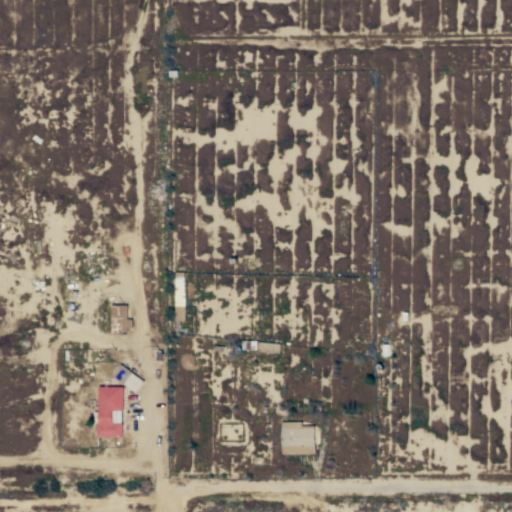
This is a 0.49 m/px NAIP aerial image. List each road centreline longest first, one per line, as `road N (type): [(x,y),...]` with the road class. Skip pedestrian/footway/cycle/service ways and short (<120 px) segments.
road 1 (track): [(511,487),(0,493)]
road 2 (track): [(168,490),(149,343)]
